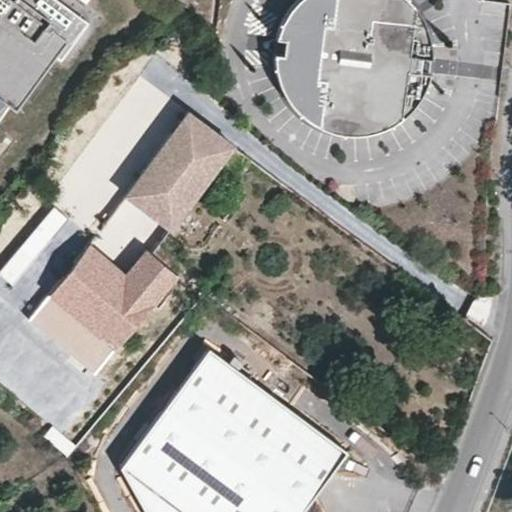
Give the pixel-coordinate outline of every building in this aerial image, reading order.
[(11,0),(10,3),(4,0),(0,0),(0,112),(3,108),(10,113),(21,99),(51,59),(61,45),(66,48),(83,24),(50,0),(11,0)] [(284,26),(280,36),(290,37),(288,52),(277,51),(277,54),(277,55),(277,62),(278,69),(278,72),(278,73),(281,82),(285,93),(290,102),(296,110),(302,116),(306,119),(311,124),(319,128),(326,131),(335,135),(344,137),(354,138),(360,138),(366,137),(375,136),(386,132),(392,130),(399,126),(408,120),(416,112),(419,108),(424,103),(430,91),(434,81),(435,76),(425,75),(426,67),(427,60),(437,60),(437,59),(437,57),(437,51),(435,40),(434,34),(429,23),(426,17),(422,11),(418,6),(414,2),(412,0),(301,0),(296,6),(292,10),(289,15),(284,26)] [(66,48),(61,45),(51,59),(55,63),(66,48)] [(230,146),(185,113),(125,194),(169,228),(230,146)] [(29,319),(94,373),(175,275),(146,251),(124,277),(86,247),(29,319)] [(341,447),(202,344),(118,458),(147,511),(295,511),(294,510),(341,447)]
